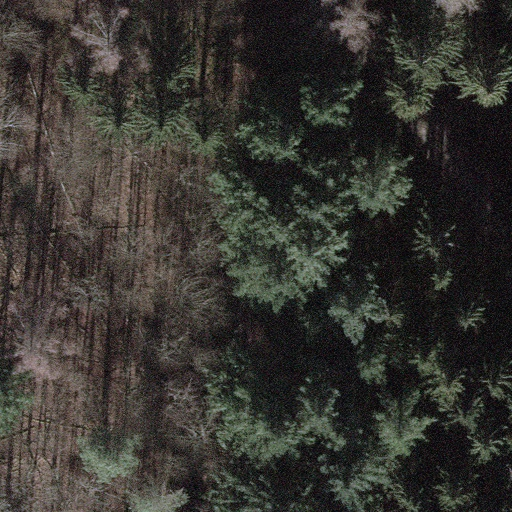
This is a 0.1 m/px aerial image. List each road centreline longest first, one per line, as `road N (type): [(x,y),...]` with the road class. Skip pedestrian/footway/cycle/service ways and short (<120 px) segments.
road 1 (track): [(248,511),(254,0)]
road 2 (track): [(339,0),(511,266)]
